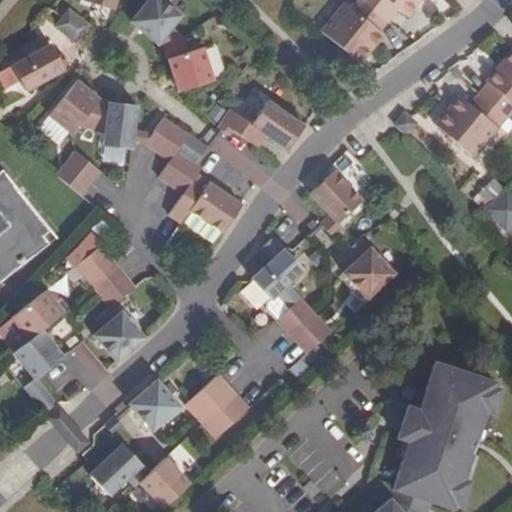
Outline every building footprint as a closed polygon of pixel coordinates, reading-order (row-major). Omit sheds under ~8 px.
[(85,0),(113,8),(115,0),(85,0)] [(147,0),(130,21),(164,50),(182,38),(170,28),(180,16),(160,0),(147,0)] [(373,26),(380,32),(390,21),(363,0),(359,0),(352,9),(373,26)] [(363,0),(390,21),(399,10),(386,0),(363,0)] [(386,0),(399,10),(408,18),(422,0),(386,0)] [(356,61),(360,64),(384,36),(373,26),(352,9),(344,3),(321,32),(327,37),(356,61)] [(68,9),(61,18),(82,34),(88,26),(68,9)] [(55,26),(74,43),(82,34),(61,18),(55,26)] [(186,89),(212,81),(202,48),(187,53),(182,38),(164,50),(178,92),(186,89)] [(11,66),(26,91),(63,70),(49,45),(11,66)] [(510,102),(511,103),(511,49),(506,45),(480,77),(508,100),(510,102)] [(472,89),(501,113),(510,102),(508,100),(481,78),(472,89)] [(48,116),(70,134),(77,126),(87,113),(106,119),(108,102),(99,99),(76,81),(48,116)] [(472,89),(463,100),(481,115),(492,124),(501,113),(472,89)] [(464,150),(468,153),(492,124),(481,115),(463,100),(453,92),(429,121),(435,126),(464,150)] [(102,146),(131,149),(136,105),(108,102),(106,119),(87,113),(77,126),(104,132),(102,146)] [(265,135),(287,150),(303,126),(266,102),(250,124),(230,110),(217,129),(221,131),(228,136),(232,131),(257,147),(265,135)] [(394,125),(406,135),(416,124),(407,116),(404,114),(394,125)] [(162,118),(144,144),(157,153),(175,127),(162,118)] [(175,127),(157,153),(168,161),(169,161),(176,152),(187,135),(175,127)] [(206,148),(187,135),(176,152),(188,160),(195,165),(206,148)] [(99,171),(75,152),(66,164),(90,183),(99,171)] [(168,161),(157,178),(170,186),(188,160),(176,152),(169,161),(168,161)] [(170,186),(182,195),(196,175),(201,168),(195,165),(188,160),(170,186)] [(90,183),(66,164),(56,175),(80,195),(90,183)] [(49,230),(2,170),(0,171),(0,281),(33,255),(28,248),(49,230)] [(320,224),(335,242),(346,232),(338,223),(362,201),(334,171),(311,191),(309,194),(329,215),(320,224)] [(190,211),(223,233),(242,205),(196,175),(182,195),(168,215),(181,223),(190,211)] [(484,210),(504,231),(511,224),(511,195),(506,189),(484,210)] [(261,248),(271,260),(283,249),(273,237),(261,248)] [(336,279),(356,300),(389,269),(360,238),(345,252),(354,262),(336,279)] [(75,266),(90,285),(115,265),(100,246),(75,266)] [(276,320),(287,332),(310,310),(286,285),(302,270),(288,254),(283,249),(271,260),(250,279),(270,300),(276,294),(289,308),(276,320)] [(98,294),(100,296),(124,276),(115,265),(90,285),(94,290),(98,294)] [(143,339),(114,305),(134,288),(124,276),(100,296),(108,307),(94,319),(101,327),(92,335),(116,363),(143,339)] [(41,330),(63,313),(45,290),(10,318),(28,340),(41,330)] [(287,332),(296,342),(320,321),(316,317),(313,314),(310,310),(287,332)] [(296,342),(307,354),(330,332),(320,321),(296,342)] [(63,357),(41,330),(13,353),(34,379),(24,388),(37,403),(47,395),(35,380),(63,357)] [(431,501),(453,508),(455,504),(461,506),(468,481),(463,479),(484,411),(491,413),(498,388),(492,386),(494,381),(433,362),(392,489),(431,501)] [(249,408),(218,375),(186,406),(216,438),(249,408)] [(130,406),(151,431),(179,407),(156,381),(128,404),(130,406)] [(40,407),(44,413),(55,404),(47,395),(37,403),(40,407)] [(112,435),(123,427),(116,419),(114,417),(104,425),(112,435)] [(135,470),(143,479),(147,475),(157,466),(131,436),(98,465),(116,487),(135,470)] [(147,475),(171,501),(197,476),(173,450),(157,466),(147,475)] [(389,499),(401,511),(427,511),(431,501),(392,489),(389,499)] [(401,511),(389,499),(374,511),(401,511)]
